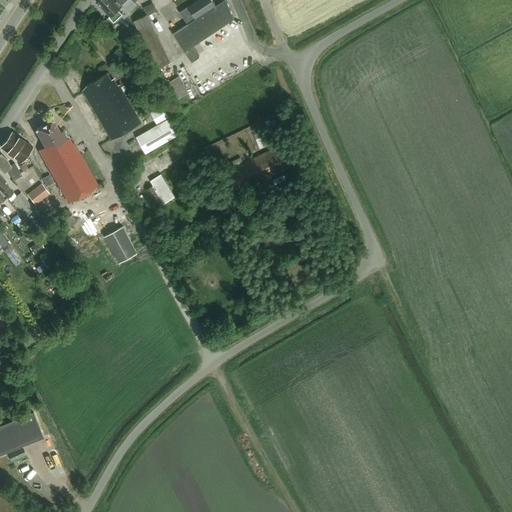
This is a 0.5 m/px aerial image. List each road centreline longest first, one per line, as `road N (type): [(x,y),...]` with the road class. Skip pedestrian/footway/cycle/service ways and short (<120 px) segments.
road 1 (unclassified): [(86,511),(132,435),(166,401),(374,262),(374,245),(297,66),(397,0)]
road 2 (track): [(294,511),(214,363)]
road 3 (residential): [(0,130),(86,0)]
